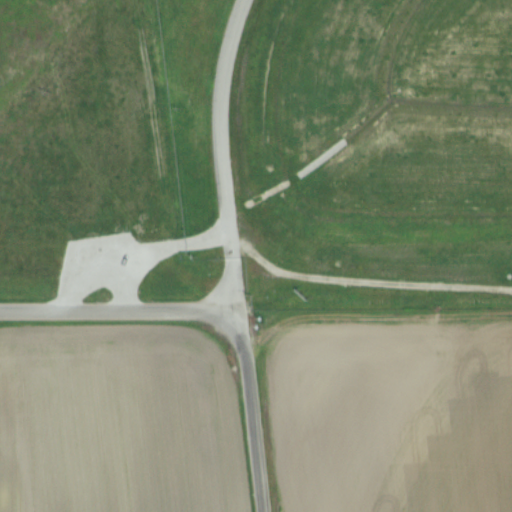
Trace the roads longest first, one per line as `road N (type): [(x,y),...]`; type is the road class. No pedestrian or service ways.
road 1 (residential): [(227,309),(0,309)]
road 2 (residential): [(264,511),(242,339),(227,309)]
